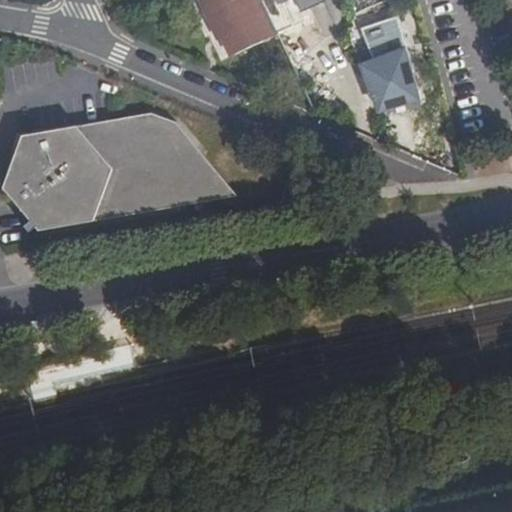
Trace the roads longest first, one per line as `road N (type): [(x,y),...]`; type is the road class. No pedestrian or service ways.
road 1 (tertiary): [(0,307),(511,209)]
road 2 (residential): [(423,180),(87,37)]
